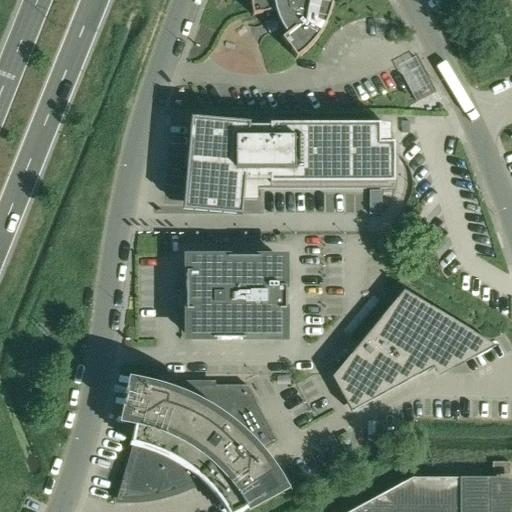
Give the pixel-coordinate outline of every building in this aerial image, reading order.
[(332,0),(250,0),(251,1),(251,6),(252,11),(253,16),(275,11),(278,20),(282,28),(287,36),(282,39),(296,59),(300,56),(304,53),(308,49),(312,45),(315,41),(318,37),(321,32),(323,28),(326,23),(328,18),(329,13),(331,8),(332,3),(332,0)] [(393,189),(393,185),(393,144),(388,144),(388,127),(380,127),(380,125),(269,125),(269,129),(249,129),(250,125),(190,119),(182,212),(242,217),(243,199),(258,199),(258,189),(393,189)] [(191,341),(280,340),(280,311),(285,311),(285,288),(280,288),(280,259),(191,259),(191,273),(186,273),(186,293),(187,293),(187,289),(191,289),(191,341)] [(495,348),(483,340),(404,292),(332,379),(351,413),(435,368),(434,367),(459,353),(460,354),(471,361),(495,348)] [(254,457),(254,456),(278,443),(247,387),(149,386),(148,392),(132,389),(121,440),(134,444),(119,501),(140,501),(160,498),(179,492),(198,483),(201,482),(216,500),(224,511),(244,511),(279,493),(268,474),(254,457)] [(509,463),(492,464),(493,476),(509,476),(509,463)] [(465,503),(465,479),(412,479),(351,511),(502,511),(502,503),(465,503)]
